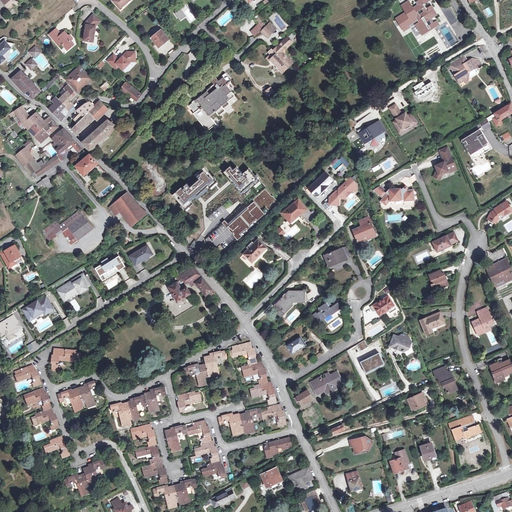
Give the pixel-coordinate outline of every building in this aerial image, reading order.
[(114,0),(113,1),(120,8),(129,0),(114,0)] [(426,8),(424,4),(428,1),(427,0),(420,0),(418,2),(420,5),(413,9),(409,2),(402,6),(407,14),(398,19),(404,31),(409,28),(408,26),(419,19),(421,22),(417,25),(422,33),(430,28),(425,20),(429,17),(435,14),(431,8),(431,7),(430,6),(426,8)] [(448,7),(441,11),(450,26),(457,22),(448,7)] [(180,21),(186,17),(181,9),(175,13),(180,21)] [(87,20),(87,23),(86,29),(84,40),(94,42),(96,26),(101,21),(94,14),(87,20)] [(425,20),(430,28),(430,29),(437,25),(435,22),(433,23),(429,17),(425,20)] [(263,29),(262,28),(259,24),(252,29),(257,35),(260,32),(263,29)] [(263,26),(271,34),(274,31),(266,24),(263,26)] [(263,29),(260,32),(267,38),(271,34),(263,26),(262,28),(263,29)] [(68,34),(61,34),(56,28),(49,34),(58,45),(61,43),(64,46),(68,50),(74,44),(71,40),(73,38),(70,35),(68,34)] [(165,42),(168,39),(161,30),(151,38),(158,47),(162,44),(163,45),(165,43),(165,42)] [(204,37),(205,36),(201,32),(197,36),(200,39),(199,41),(204,45),(207,40),(204,37)] [(0,64),(1,65),(6,60),(3,55),(12,48),(14,43),(8,43),(6,40),(6,36),(4,37),(0,38),(0,64)] [(283,42),(288,47),(291,44),(287,39),(283,42)] [(288,47),(283,42),(277,48),(277,47),(273,51),(274,51),(276,54),(275,54),(288,68),(289,68),(292,64),(283,53),(283,52),(288,47)] [(32,48),(28,54),(33,58),(37,53),(32,48)] [(276,54),(274,51),(270,54),(271,55),(268,58),(270,60),(283,73),(288,68),(275,54),(276,54)] [(127,53),(119,60),(114,55),(108,61),(116,69),(119,67),(123,70),(130,63),(131,62),(136,62),(135,52),(127,53)] [(437,54),(429,59),(431,62),(439,57),(437,54)] [(448,65),(454,76),(456,75),(451,66),(463,58),(462,56),(448,65)] [(476,69),(471,61),(467,63),(463,58),(451,66),(456,75),(454,76),(453,76),(459,85),(463,82),(466,80),(467,79),(470,77),(478,72),(476,69)] [(25,66),(31,71),(36,66),(30,61),(25,66)] [(471,61),(476,69),(481,66),(479,61),(471,61)] [(65,80),(69,84),(77,92),(78,92),(91,78),(79,67),(66,79),(65,80)] [(22,90),(31,81),(27,77),(26,78),(21,71),(12,79),(22,90)] [(231,81),(225,72),(189,106),(207,131),(216,124),(209,116),(216,112),(222,106),(234,96),(227,84),(231,81)] [(40,91),(31,81),(22,90),(25,93),(33,99),(40,91)] [(101,87),(105,91),(111,86),(106,81),(101,87)] [(127,94),(137,100),(141,94),(126,82),(123,85),(122,89),(126,92),(127,94)] [(423,82),(414,87),(419,96),(428,91),(423,82)] [(65,95),(69,100),(76,94),(68,85),(66,87),(62,90),(60,93),(63,96),(65,95)] [(264,93),(267,96),(273,92),(270,88),(264,93)] [(64,107),(68,111),(74,105),(69,100),(65,95),(63,96),(60,100),(65,105),(64,107)] [(59,99),(55,104),(60,110),(64,107),(65,105),(60,100),(59,99)] [(100,101),(94,107),(84,117),(77,124),(74,126),(72,129),(77,134),(94,118),(97,121),(103,114),(108,109),(100,102),(100,101)] [(84,117),(94,107),(93,106),(89,102),(86,105),(85,104),(78,110),(84,117)] [(60,110),(55,104),(50,109),(56,116),(60,110)] [(511,113),(510,104),(494,114),(496,117),(493,119),(497,126),(501,123),(500,120),(511,113)] [(402,131),(412,126),(410,123),(414,121),(410,115),(406,117),(405,114),(401,116),(394,105),(389,109),(396,121),(393,123),(397,131),(401,129),(402,131)] [(23,123),(30,118),(25,110),(22,106),(15,111),(17,114),(23,123)] [(60,110),(56,116),(62,121),(65,116),(60,110)] [(84,117),(78,110),(76,112),(78,113),(79,115),(78,116),(77,114),(72,119),(77,124),(84,117)] [(36,113),(30,118),(35,123),(42,130),(44,129),(48,125),(52,121),(52,120),(50,117),(45,122),(36,113)] [(30,118),(23,123),(28,129),(35,123),(30,118)] [(490,126),(486,119),(478,124),(483,131),(490,126)] [(107,138),(108,136),(111,130),(113,127),(115,125),(113,123),(110,121),(108,120),(84,141),(83,143),(87,147),(91,150),(92,149),(95,148),(96,144),(103,139),(107,138)] [(48,125),(54,131),(58,127),(52,121),(48,125)] [(379,122),(358,135),(359,137),(363,144),(366,142),(367,145),(370,146),(372,147),(374,147),(377,146),(379,145),(380,142),(381,139),(384,139),(384,135),(382,132),(384,131),(379,122)] [(35,123),(28,129),(35,137),(42,130),(35,123)] [(44,129),(50,135),(54,131),(48,125),(44,129)] [(42,130),(35,137),(39,140),(41,143),(50,135),(44,129),(42,130)] [(57,150),(59,153),(59,154),(71,145),(75,141),(63,130),(62,131),(57,135),(53,138),(52,139),(60,147),(57,150)] [(463,141),(470,154),(471,155),(470,156),(472,160),(481,155),(481,156),(485,154),(481,148),(483,147),(483,148),(487,146),(486,144),(479,131),(463,141)] [(14,132),(10,135),(15,141),(19,138),(14,132)] [(368,151),(363,144),(359,137),(358,138),(351,142),(360,156),(368,151)] [(24,145),(24,146),(27,149),(33,144),(30,140),(24,145)] [(75,141),(71,145),(78,152),(82,149),(75,141)] [(486,144),(487,146),(483,148),(483,147),(481,148),(485,154),(492,149),(489,144),(486,144)] [(23,166),(33,159),(25,148),(16,156),(23,166)] [(448,152),(440,155),(442,162),(443,163),(437,165),(434,167),(436,171),(435,172),(432,178),(439,181),(441,176),(442,175),(442,174),(447,172),(447,173),(448,174),(452,172),(451,168),(454,167),(448,152)] [(59,154),(59,153),(55,156),(60,162),(64,160),(59,154)] [(49,154),(37,164),(40,168),(52,158),(49,154)] [(76,166),(84,175),(98,164),(90,155),(76,166)] [(40,168),(35,172),(38,176),(60,162),(55,156),(52,158),(40,168)] [(27,171),(37,164),(33,159),(23,166),(27,171)] [(35,172),(40,168),(37,164),(27,171),(30,176),(31,175),(35,172)] [(230,166),(224,171),(241,192),(256,180),(248,169),(243,174),(237,167),(233,170),(230,166)] [(214,182),(204,172),(202,171),(199,174),(201,175),(197,177),(200,179),(190,188),(186,184),(172,195),(186,210),(192,204),(191,201),(195,197),(197,199),(210,188),(214,182)] [(325,173),(308,189),(314,195),(318,195),(333,181),(325,173)] [(43,180),(38,184),(39,185),(40,186),(42,185),(44,186),(45,185),(48,189),(54,186),(48,176),(43,180)] [(329,197),(329,205),(338,205),(339,196),(340,196),(340,199),(344,199),(345,198),(345,195),(349,191),(356,191),(356,185),(350,178),(338,189),(338,191),(336,191),(329,197)] [(379,201),(382,205),(386,205),(390,202),(389,198),(392,198),(395,200),(400,200),(400,199),(402,199),(406,202),(411,201),(414,197),(413,189),(406,190),(403,187),(402,189),(396,189),(395,188),(393,189),(393,190),(387,190),(386,191),(380,185),(372,190),(381,199),(379,201)] [(278,201),(265,189),(254,199),(253,202),(229,224),(225,220),(221,223),(238,241),(269,211),(278,201)] [(118,208),(131,197),(127,193),(115,204),(118,208)] [(142,209),(131,197),(118,208),(121,212),(128,222),(132,227),(147,214),(142,209)] [(282,213),(289,221),(293,218),(294,219),(306,210),(298,200),(294,203),(295,204),(292,207),(291,206),(282,213)] [(494,210),(494,211),(495,212),(492,215),(489,220),(496,224),(498,220),(500,219),(507,215),(508,216),(511,213),(511,211),(510,208),(511,208),(511,205),(509,204),(508,205),(506,201),(494,210)] [(121,212),(118,208),(115,204),(109,208),(115,217),(121,212)] [(68,227),(84,216),(80,211),(65,222),(68,227)] [(495,212),(494,211),(490,213),(487,219),(489,220),(492,215),(495,212)] [(84,216),(68,227),(78,240),(93,229),(84,216)] [(362,226),(370,223),(368,217),(359,220),(362,226)] [(375,235),(370,223),(362,226),(353,230),(358,243),(364,241),(364,239),(375,235)] [(78,240),(68,227),(62,232),(72,245),(78,240)] [(450,245),(457,241),(453,234),(432,244),(437,254),(451,247),(450,245)] [(243,254),(252,263),(267,248),(258,239),(243,254)] [(139,248),(130,254),(133,260),(138,257),(141,261),(144,260),(145,259),(144,258),(147,256),(148,257),(149,256),(153,254),(148,246),(140,250),(139,248)] [(20,258),(15,248),(1,255),(8,269),(16,265),(15,263),(14,261),(19,258),(20,258)] [(323,256),(327,267),(346,259),(346,258),(342,250),(342,249),(323,256)] [(117,271),(115,268),(117,267),(118,269),(125,264),(120,256),(111,261),(108,257),(102,261),(104,265),(103,266),(102,264),(96,268),(101,276),(104,274),(106,278),(117,271)] [(499,263),(499,264),(500,265),(493,268),(493,267),(488,270),(488,271),(492,281),(494,280),(496,284),(503,280),(504,283),(508,281),(507,281),(511,278),(511,275),(511,274),(511,273),(506,260),(499,263)] [(117,271),(106,278),(106,279),(126,266),(125,264),(118,269),(117,267),(115,268),(117,271)] [(196,283),(203,277),(193,266),(177,276),(180,281),(178,282),(179,284),(193,280),(196,283)] [(445,277),(444,273),(442,274),(440,271),(430,275),(432,281),(433,280),(434,283),(431,284),(434,290),(448,284),(446,278),(444,279),(443,277),(445,277)] [(79,276),(57,290),(59,295),(62,300),(77,290),(79,293),(86,288),(85,287),(89,285),(88,285),(88,284),(87,283),(86,282),(85,282),(84,282),(83,282),(83,283),(79,276)] [(216,293),(203,277),(196,283),(206,296),(210,293),(212,296),(216,293)] [(179,284),(178,282),(169,287),(178,302),(191,294),(185,284),(181,287),(179,284)] [(77,290),(62,300),(63,302),(79,293),(77,290)] [(280,300),(276,304),(285,313),(293,305),(292,304),(295,302),(304,302),(304,292),(289,292),(286,295),(284,294),(282,296),(284,297),(281,300),(280,300)] [(46,296),(21,309),(30,323),(43,314),(47,317),(55,311),(46,296)] [(373,306),(379,316),(394,306),(388,297),(373,306)] [(330,308),(326,302),(319,308),(320,309),(312,315),(318,323),(331,315),(341,309),(337,303),(332,306),(330,308)] [(285,313),(276,304),(274,306),(278,310),(276,314),(281,317),(285,313)] [(472,323),(477,333),(484,329),(485,331),(491,329),(490,326),(494,324),(487,308),(477,313),(480,319),(472,323)] [(432,329),(444,323),(440,312),(420,321),(426,334),(433,331),(432,329)] [(12,317),(0,324),(0,336),(1,338),(5,336),(8,341),(14,337),(14,336),(12,333),(20,328),(17,323),(15,324),(14,323),(15,322),(12,317)] [(18,322),(17,323),(20,328),(12,333),(14,336),(23,330),(18,322)] [(432,329),(433,331),(445,326),(444,323),(432,329)] [(404,338),(402,338),(394,335),(390,346),(399,350),(403,351),(403,352),(407,350),(408,349),(411,341),(409,336),(404,338)] [(286,345),(292,354),(305,345),(300,337),(286,345)] [(358,344),(362,351),(369,346),(365,340),(358,344)] [(248,361),(249,365),(257,363),(255,357),(256,356),(254,348),(252,349),(251,349),(250,347),(251,346),(250,342),(232,347),(233,351),(232,351),(233,358),(248,354),(250,360),(248,361)] [(399,350),(390,346),(397,355),(399,350)] [(52,355),(52,363),(53,364),(52,370),(60,371),(60,367),(58,367),(59,360),(80,362),(80,353),(76,353),(76,350),(54,348),(54,355),(52,355)] [(206,364),(209,377),(219,374),(215,360),(222,358),(223,360),(226,359),(224,351),(218,353),(218,352),(210,354),(210,356),(211,357),(209,357),(208,356),(204,357),(206,364)] [(380,353),(365,361),(366,364),(363,365),(366,372),(380,365),(379,363),(384,361),(380,353)] [(510,360),(503,363),(503,364),(499,366),(498,363),(490,366),(492,370),(494,369),(495,373),(493,374),(497,383),(501,381),(501,378),(504,377),(508,375),(508,374),(511,372),(511,364),(511,365),(510,360)] [(366,372),(367,373),(385,364),(384,361),(379,363),(380,365),(366,372)] [(257,363),(249,365),(242,367),(245,377),(260,374),(261,380),(259,381),(260,385),(268,383),(266,376),(267,376),(265,368),(263,369),(262,369),(261,367),(263,366),(262,362),(257,363)] [(204,378),(209,377),(206,364),(202,365),(202,367),(200,367),(199,366),(199,364),(191,366),(191,367),(185,369),(187,376),(190,375),(189,373),(196,371),(199,387),(206,385),(204,378)] [(36,370),(35,371),(34,371),(33,368),(34,368),(33,365),(21,369),(22,373),(15,375),(18,382),(32,377),(34,383),(33,384),(34,387),(41,385),(39,378),(40,378),(36,370)] [(448,393),(454,391),(453,389),(457,387),(453,379),(454,379),(451,372),(448,373),(446,367),(433,372),(436,378),(437,377),(440,384),(442,384),(443,387),(445,386),(448,393)] [(310,383),(316,394),(321,391),(319,388),(323,386),(325,388),(323,389),(324,390),(326,394),(337,389),(335,385),(343,381),(337,372),(330,376),(328,373),(326,375),(327,377),(322,380),(321,377),(310,383)] [(79,389),(84,405),(87,404),(88,408),(96,405),(91,390),(96,387),(95,382),(92,383),(92,382),(84,385),(85,386),(86,388),(83,389),(82,387),(79,389)] [(268,383),(260,385),(254,386),(255,388),(251,389),(253,398),(269,394),(270,401),(268,401),(269,405),(277,403),(275,397),(276,397),(274,388),(273,389),(272,389),(271,386),(272,386),(271,382),(268,383)] [(42,407),(44,411),(51,408),(49,402),(49,401),(46,394),(45,395),(44,395),(43,392),(44,392),(42,388),(24,395),(27,405),(42,400),(45,406),(42,407)] [(145,395),(148,405),(150,413),(160,411),(156,395),(162,394),(163,396),(166,395),(165,388),(158,389),(158,388),(150,390),(151,392),(151,393),(149,394),(149,392),(145,393),(145,395)] [(82,405),(84,405),(79,389),(75,390),(75,391),(72,392),(72,391),(71,390),(64,392),(64,393),(58,395),(61,402),(64,401),(63,399),(70,397),(75,412),(83,410),(82,405)] [(302,393),(308,402),(313,399),(308,390),(302,393)] [(178,396),(179,400),(180,399),(181,402),(179,402),(178,403),(180,410),(181,410),(181,413),(187,411),(185,405),(202,401),(199,392),(195,393),(195,391),(178,396)] [(308,402),(302,393),(296,397),(302,405),(308,402)] [(408,399),(412,408),(415,407),(416,408),(421,406),(422,407),(426,405),(426,404),(424,400),(426,399),(425,396),(423,397),(422,393),(408,399)] [(132,402),(129,403),(133,419),(133,421),(140,420),(136,405),(142,403),(143,407),(148,405),(145,395),(141,396),(141,398),(139,398),(138,397),(131,399),(131,400),(132,402)] [(133,419),(129,403),(128,402),(125,403),(125,404),(122,405),(122,404),(122,402),(113,404),(113,405),(111,406),(112,412),(119,410),(123,426),(131,424),(130,420),(133,419)] [(262,413),(263,417),(263,419),(278,416),(280,422),(278,423),(279,427),(286,425),(285,419),(283,411),(282,411),(280,411),(280,409),(281,408),(280,404),(268,407),(269,411),(262,413)] [(51,408),(44,411),(35,415),(36,416),(32,418),(35,426),(50,420),(53,426),(50,427),(52,431),(59,428),(57,422),(58,422),(55,414),(54,415),(53,415),(52,412),(53,412),(51,408)] [(240,414),(244,433),(245,435),(255,432),(252,417),(258,415),(258,418),(263,417),(262,413),(261,409),(254,411),(254,410),(246,411),(246,413),(247,414),(244,415),(243,413),(240,414)] [(233,436),(244,433),(240,414),(239,414),(236,414),(236,415),(233,416),(233,415),(232,414),(225,416),(218,418),(220,425),(224,425),(224,422),(229,420),(233,436)] [(473,426),(472,423),(474,422),(472,417),(450,425),(453,432),(452,432),(453,435),(455,440),(461,438),(461,437),(464,436),(466,441),(467,440),(466,438),(471,436),(471,435),(481,431),(479,424),(473,426)] [(187,429),(188,433),(189,436),(204,432),(205,438),(203,439),(204,443),(211,441),(209,435),(210,434),(208,427),(207,427),(205,427),(205,425),(206,424),(205,420),(193,423),(194,427),(187,429)] [(148,443),(149,447),(154,445),(156,445),(157,445),(155,438),(156,438),(154,430),(152,430),(151,431),(150,428),(152,428),(151,424),(131,429),(134,440),(149,436),(150,442),(148,443)] [(169,431),(169,430),(164,431),(169,448),(171,448),(173,452),(181,449),(177,435),(183,433),(184,434),(188,433),(187,429),(186,425),(179,427),(178,426),(171,428),(171,430),(172,431),(169,431)] [(332,430),(334,434),(345,430),(342,425),(332,430)] [(65,442),(64,442),(62,443),(61,441),(63,440),(61,436),(50,440),(51,444),(44,447),(46,453),(60,448),(63,454),(61,455),(63,459),(70,456),(67,450),(68,450),(65,442)] [(357,438),(353,446),(355,453),(360,452),(362,449),(365,448),(369,450),(373,442),(363,436),(357,438)] [(282,441),(274,442),(264,444),(265,448),(264,449),(267,458),(272,457),(272,455),(279,454),(277,449),(282,447),(283,450),(288,448),(288,447),(292,446),(290,438),(282,440),(282,441)] [(211,441),(204,443),(201,443),(202,447),(195,449),(196,456),(211,452),(213,459),(211,459),(212,463),(219,461),(218,455),(216,447),(215,448),(213,448),(212,445),(214,445),(213,441),(211,441)] [(421,447),(425,460),(436,456),(431,443),(421,447)] [(154,445),(149,447),(136,450),(137,456),(152,453),(154,460),(150,460),(151,464),(162,462),(161,458),(160,458),(159,456),(160,455),(157,448),(156,448),(155,448),(154,445)] [(395,473),(410,468),(408,463),(410,463),(406,449),(397,452),(399,458),(391,461),(395,473)] [(84,474),(87,481),(91,480),(94,486),(100,484),(94,470),(101,467),(101,469),(105,468),(102,460),(97,463),(97,462),(89,465),(89,466),(90,468),(87,469),(86,468),(83,469),(84,474)] [(219,461),(212,463),(208,464),(209,468),(202,470),(204,476),(219,473),(220,479),(225,477),(225,475),(223,467),(222,468),(221,468),(220,465),(221,465),(220,461),(219,461)] [(162,462),(151,464),(142,467),(145,477),(160,474),(161,480),(159,480),(160,485),(168,483),(166,476),(167,476),(165,468),(164,468),(162,469),(161,466),(163,465),(162,462)] [(269,490),(278,486),(276,483),(282,480),(276,468),(262,474),(269,490)] [(304,483),(313,479),(308,468),(289,477),(296,493),(307,488),(304,483)] [(347,474),(349,479),(348,480),(348,481),(351,491),(362,488),(359,477),(358,477),(356,472),(347,474)] [(89,486),(87,481),(84,474),(81,475),(81,477),(79,478),(78,476),(78,475),(70,478),(71,479),(65,481),(67,488),(70,487),(70,484),(76,482),(82,496),(88,494),(85,487),(89,486)] [(244,488),(253,483),(250,477),(241,482),(244,488)] [(175,486),(179,502),(179,505),(190,502),(186,488),(193,486),(193,488),(197,487),(195,480),(189,481),(189,480),(181,482),(181,484),(182,485),(179,486),(179,485),(175,486)] [(176,503),(179,502),(175,486),(171,487),(172,488),(169,488),(168,487),(168,485),(157,488),(157,489),(153,490),(155,498),(159,497),(158,494),(165,492),(169,509),(176,507),(176,503)] [(212,499),(215,505),(219,503),(220,504),(234,497),(232,491),(232,492),(227,494),(226,490),(212,499)] [(314,490),(303,495),(305,498),(300,500),(304,511),(308,511),(321,507),(314,490)] [(488,499),(493,511),(499,509),(498,507),(496,500),(499,499),(503,508),(511,505),(508,497),(509,497),(507,492),(488,499)] [(130,511),(130,510),(128,506),(126,502),(122,504),(120,505),(119,504),(121,502),(119,498),(111,502),(114,508),(113,509),(115,511),(130,511)] [(462,505),(460,501),(453,503),(456,511),(475,511),(470,501),(462,505)]
